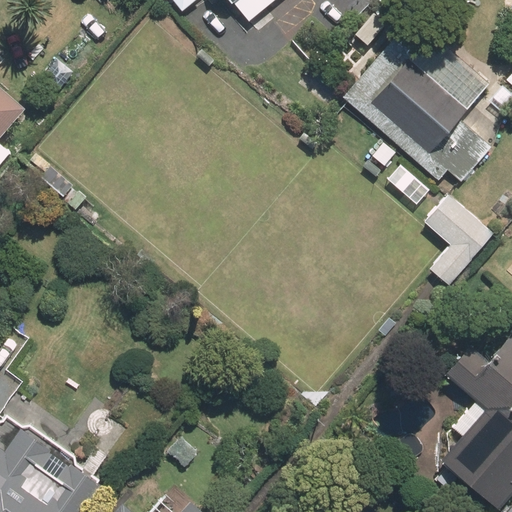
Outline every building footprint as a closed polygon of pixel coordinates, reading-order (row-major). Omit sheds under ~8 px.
[(170,0),(182,15),(200,0),(230,0),(248,22),(275,0),(170,0)] [(395,35),(339,98),(435,182),(445,172),(459,184),(491,148),(459,119),(488,87),(430,37),(416,53),(395,35)] [(0,136),(22,111),(0,92),(0,136)] [(395,153),(380,140),(358,165),(373,178),(395,153)] [(493,235),(444,195),(421,223),(448,245),(426,272),(447,289),(493,235)] [(511,354),(501,345),(485,363),(464,344),(438,373),(473,405),(445,435),(448,452),(436,464),(442,469),(434,479),(447,490),(456,481),(490,511),(495,511),(511,493),(511,354)] [(0,511),(78,511),(96,486),(0,420),(0,511)] [(197,511),(171,489),(149,511),(125,511),(112,501),(102,511),(197,511)]
